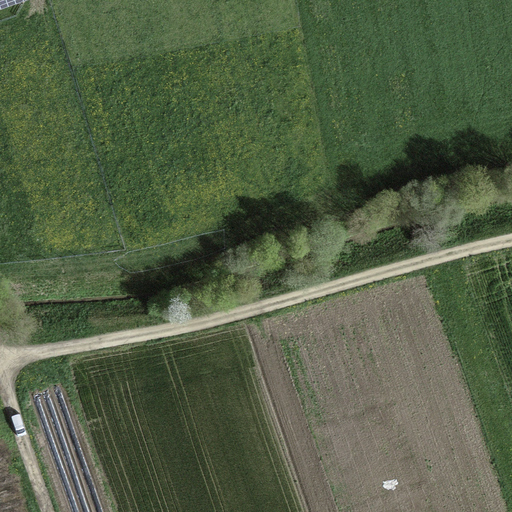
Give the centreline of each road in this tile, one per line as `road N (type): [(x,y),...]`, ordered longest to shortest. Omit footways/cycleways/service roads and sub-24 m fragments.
road 1 (track): [(511,241),(196,323),(0,357)]
road 2 (track): [(0,376),(47,511)]
